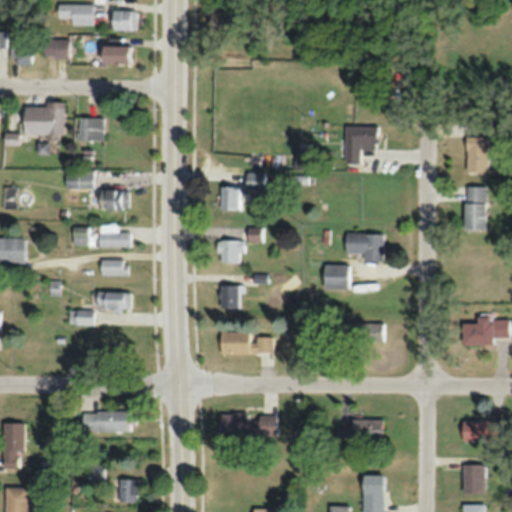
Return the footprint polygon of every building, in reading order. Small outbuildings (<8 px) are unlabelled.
[(71,24),(93,24),(93,2),(57,2),(57,18),(71,18),(71,24)] [(210,3),(210,22),(231,22),(231,3),(210,3)] [(111,28),(136,28),(136,8),(111,8),(111,28)] [(10,63),(33,63),(33,37),(10,37),(10,63)] [(70,38),(44,38),(44,56),(70,56),(70,38)] [(100,63),(130,63),(130,44),(100,44),(100,63)] [(25,103),(25,136),(64,136),(64,103),(25,103)] [(105,117),(78,117),(78,140),(105,140),(105,117)] [(361,147),(378,147),(378,125),(345,125),(345,161),(361,162),(361,147)] [(465,172),(488,172),(488,136),(465,136),(465,172)] [(66,187),(95,187),(95,171),(66,171),(66,187)] [(247,171),(247,189),(266,189),(266,171),(247,171)] [(242,209),(242,186),(221,186),(221,209),(242,209)] [(485,230),(485,186),(464,186),(464,230),(485,230)] [(102,189),(102,208),(129,208),(129,189),(102,189)] [(119,224),(100,224),(100,233),(86,234),(86,226),(74,226),(74,245),(132,245),(132,231),(119,231),(119,224)] [(248,226),(248,240),(265,240),(265,226),(248,226)] [(363,260),(383,260),(383,233),(345,233),(345,251),(363,251),(363,260)] [(0,261),(24,261),(24,236),(0,236),(0,261)] [(217,261),(243,261),(243,239),(217,239),(217,261)] [(128,274),(128,258),(100,258),(100,274),(128,274)] [(350,263),(323,263),(323,288),(350,288),(350,263)] [(220,307),(242,307),(242,283),(220,283),(220,307)] [(131,307),(130,290),(97,290),(97,307),(131,307)] [(93,308),(69,308),(69,324),(93,324),(93,308)] [(493,343),(494,337),(510,337),(510,318),(462,317),(461,343),(493,343)] [(385,343),(385,323),(338,323),(338,341),(355,341),(355,343),(385,343)] [(249,330),(218,330),(218,352),(273,352),(273,334),(249,334),(249,330)] [(81,430),(130,430),(130,410),(81,410),(81,430)] [(216,434),(276,435),(276,415),(247,415),(248,412),(216,412),(216,434)] [(382,444),(382,418),(352,418),(352,428),(336,428),(336,444),(382,444)] [(460,418),(460,440),(501,440),(501,418),(460,418)] [(23,466),(23,421),(1,421),(1,466),(23,466)] [(103,477),(104,464),(87,463),(86,477),(103,477)] [(462,492),(484,492),(484,463),(462,463),(462,492)] [(383,511),(383,474),(361,474),(361,511),(383,511)] [(138,477),(117,477),(117,500),(138,500),(138,477)] [(27,511),(28,486),(4,485),(3,511),(27,511)] [(483,511),(484,502),(462,502),(461,511),(483,511)]
